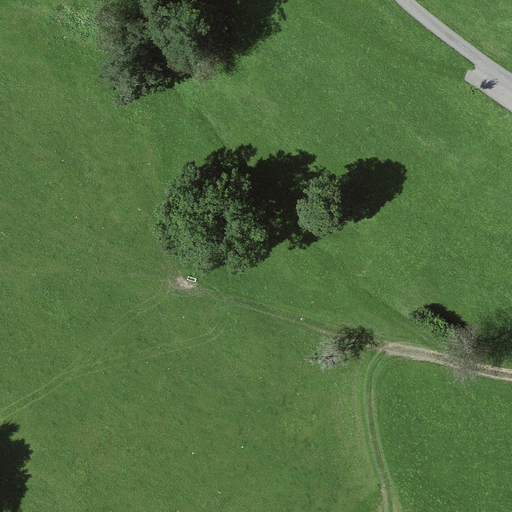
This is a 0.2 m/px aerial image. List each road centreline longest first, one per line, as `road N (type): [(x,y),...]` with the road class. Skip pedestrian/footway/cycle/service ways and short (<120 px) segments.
road 1 (track): [(511,372),(176,283)]
road 2 (track): [(424,349),(363,388),(413,511)]
